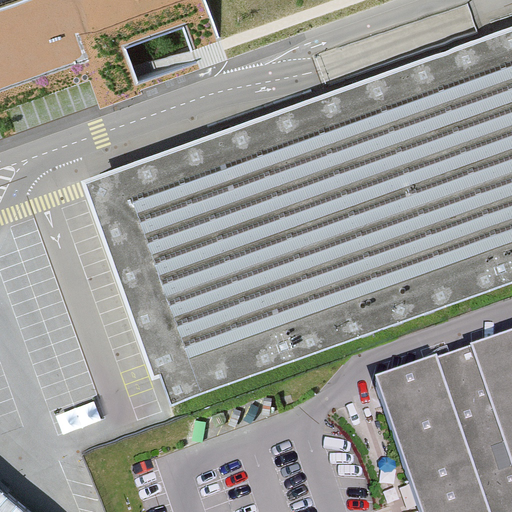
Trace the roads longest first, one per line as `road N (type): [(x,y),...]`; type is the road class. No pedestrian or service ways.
road 1 (unclassified): [(0,172),(487,0)]
road 2 (unknown): [(0,350),(44,407),(74,416),(99,408),(102,317),(58,151)]
